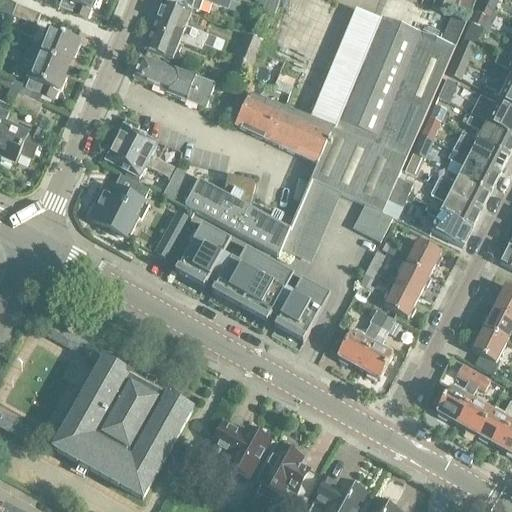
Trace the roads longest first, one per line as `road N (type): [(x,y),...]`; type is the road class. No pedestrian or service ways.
road 1 (secondary): [(387,437),(31,243)]
road 2 (residential): [(511,194),(387,437)]
road 3 (residential): [(31,243),(133,0)]
road 4 (secondary): [(511,510),(387,437)]
